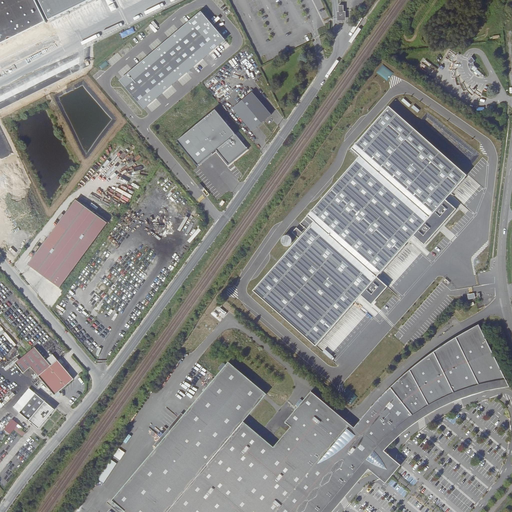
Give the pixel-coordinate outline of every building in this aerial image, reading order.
[(0,0),(0,44),(45,23),(34,0),(0,0)] [(39,0),(49,20),(79,5),(88,0),(39,0)] [(225,37),(200,9),(119,78),(144,108),(225,37)] [(119,33),(122,38),(134,31),(132,27),(119,33)] [(12,57),(7,43),(0,45),(0,47),(5,60),(12,57)] [(386,81),(392,74),(382,65),(376,71),(386,81)] [(216,100),(226,95),(219,81),(209,87),(216,100)] [(271,113),(251,89),(232,106),(251,131),(271,113)] [(444,198),(467,172),(388,103),(351,145),(360,152),(301,222),(305,226),(252,289),(315,345),(360,294),(371,303),(387,286),(377,276),(412,233),(425,244),(456,208),(444,198)] [(162,104),(149,111),(153,118),(166,110),(162,104)] [(247,147),(214,107),(175,139),(197,165),(217,149),(228,163),(247,147)] [(77,198),(29,264),(61,287),(108,220),(77,198)] [(322,511),(370,455),(380,443),(386,438),(388,435),(396,428),(402,423),(407,420),(413,415),(420,410),(427,406),(435,402),(441,398),(446,396),(454,393),(459,391),(465,388),(473,386),(481,384),(488,382),(495,381),(502,379),(506,379),(478,325),(469,330),(460,335),(445,344),(434,352),(428,356),(421,361),(412,368),(399,379),(387,391),(381,397),(369,411),(353,428),(310,392),(284,423),(289,427),(272,448),(242,422),(265,395),(227,363),(112,500),(124,511),(122,511),(322,511)] [(75,378),(59,358),(39,375),(55,394),(75,378)] [(400,464),(384,450),(390,443),(397,437),(403,432),(409,427),(414,423),(424,417),(434,410),(443,406),(449,403),(456,400),(470,395),(484,390),(494,388),(500,387),(509,385),(506,379),(502,379),(495,381),(488,382),(481,384),(473,386),(465,388),(459,391),(454,393),(446,396),(441,398),(435,402),(427,406),(420,410),(413,415),(407,420),(402,423),(396,428),(388,435),(386,438),(380,443),(370,455),(322,511),(331,511),(369,467),(386,482),(392,474),(400,464)] [(42,425),(56,409),(30,387),(14,407),(36,425),(37,422),(42,425)] [(6,422),(21,436),(25,432),(10,418),(6,422)] [(119,448),(113,455),(119,459),(125,452),(119,448)] [(394,481),(390,486),(398,492),(401,486),(394,481)] [(377,499),(384,491),(380,488),(373,496),(377,499)]
